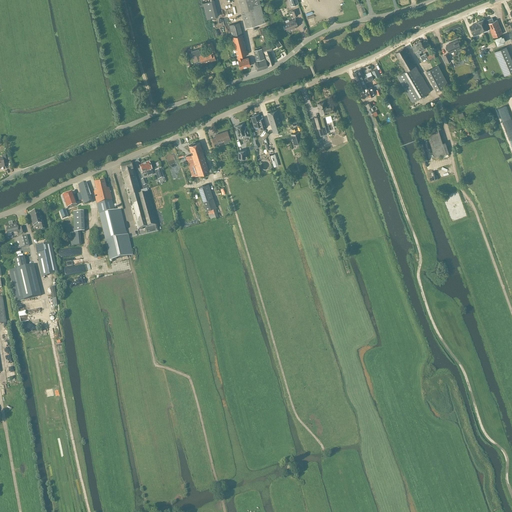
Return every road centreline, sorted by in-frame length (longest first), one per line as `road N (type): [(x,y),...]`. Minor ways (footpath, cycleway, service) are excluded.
road 1 (tertiary): [(0,216),(502,0)]
road 2 (track): [(328,467),(320,443),(296,417),(225,178),(214,178)]
road 3 (unclassified): [(286,57),(0,183)]
road 4 (track): [(225,511),(189,379),(154,363),(132,267)]
road 5 (track): [(511,312),(474,208),(457,184),(437,97)]
road 6 (track): [(89,511),(48,322)]
road 7 (unclassified): [(286,57),(324,30),(432,0)]
